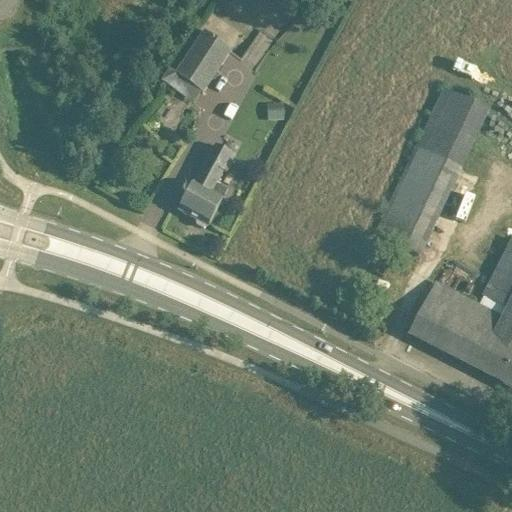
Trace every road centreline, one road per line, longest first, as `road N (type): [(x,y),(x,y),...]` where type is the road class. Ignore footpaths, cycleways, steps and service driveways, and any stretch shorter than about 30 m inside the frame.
road 1 (primary): [(511,457),(162,283)]
road 2 (primary): [(162,283),(69,235),(0,212)]
road 3 (primary): [(0,249),(162,283)]
